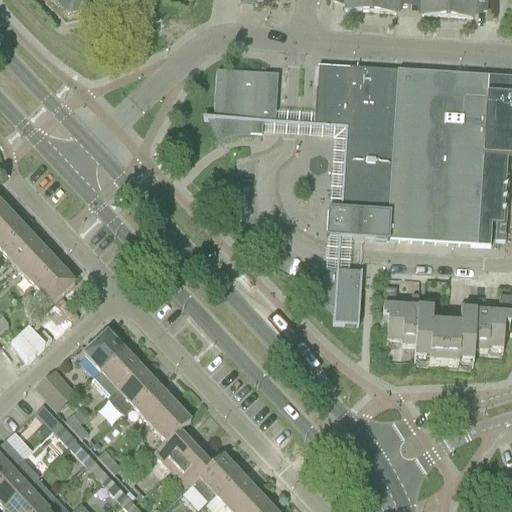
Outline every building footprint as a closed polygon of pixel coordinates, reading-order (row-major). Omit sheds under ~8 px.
[(51,0),(67,16),(66,17),(68,17),(68,16),(134,3),(135,4),(136,3),(132,0),(51,0)] [(369,15),(370,0),(331,0),(331,4),(344,5),(343,13),(369,15)] [(370,0),(369,15),(396,17),(396,0),(370,0)] [(446,20),(447,0),(420,0),(420,19),(446,20)] [(447,0),(446,20),(472,22),(472,19),(472,18),(473,14),(484,14),(485,0),(447,0)] [(384,74),(324,70),(316,70),(312,131),(344,133),(345,133),(346,110),(370,111),(372,85),(384,85),(384,74)] [(396,75),(394,75),(384,74),(384,85),(396,86),(396,75)] [(277,79),(266,79),(215,75),(212,123),(203,122),(203,124),(212,124),(220,143),(218,143),(219,145),(225,142),(231,141),(240,139),(248,139),(261,140),(261,128),(273,129),(277,79)] [(511,82),(487,81),(396,75),(396,86),(384,85),(372,85),(370,111),(346,110),(345,133),(344,133),(337,242),(385,245),(385,246),(387,246),(387,244),(489,251),(490,227),(502,228),(511,82)] [(0,255),(23,234),(6,216),(0,222),(0,255)] [(0,256),(16,274),(40,252),(23,234),(0,255),(0,256)] [(33,292),(56,270),(40,252),(16,274),(33,292)] [(49,310),(73,288),(56,270),(33,292),(49,310)] [(336,275),(336,274),(335,274),(335,275),(323,274),(323,275),(321,287),(316,300),(314,304),(315,304),(316,303),(332,313),(331,328),(357,330),(360,276),(359,276),(359,277),(336,275)] [(261,307),(266,303),(255,292),(251,296),(261,307)] [(393,311),(395,293),(383,292),(380,326),(386,327),(384,350),(386,350),(386,347),(399,348),(399,351),(407,352),(409,312),(393,311)] [(416,309),(417,300),(410,299),(409,312),(407,352),(413,352),(412,368),(413,368),(414,364),(427,365),(427,369),(442,370),(444,330),(426,329),(426,325),(427,324),(429,323),(430,323),(430,322),(431,321),(431,320),(432,305),(422,305),(422,309),(416,309)] [(508,335),(510,300),(498,300),(497,318),(481,317),(479,356),(486,357),(486,354),(500,355),(500,358),(501,358),(502,334),(508,335)] [(479,356),(481,317),(482,304),(475,303),(474,313),(469,312),(469,308),(460,307),(459,321),(459,322),(459,323),(460,324),(460,325),(462,327),(463,327),(463,331),(444,330),(442,370),(456,371),(456,367),(470,368),(470,371),(471,371),(472,356),(479,356)] [(118,342),(113,337),(109,336),(107,339),(106,337),(82,359),(99,378),(123,356),(115,347),(118,345),(118,342)] [(133,361),(130,364),(123,356),(99,378),(90,386),(106,403),(114,396),(115,396),(139,373),(141,370),(140,366),(136,362),(133,361)] [(114,396),(106,403),(123,422),(131,414),(156,391),(139,373),(115,396),(114,396)] [(44,385),(34,394),(46,407),(55,417),(65,408),(44,385)] [(148,431),(172,409),(156,391),(131,414),(148,431)] [(78,429),(89,418),(81,409),(63,427),(72,436),(78,430),(78,429)] [(152,459),(188,426),(172,409),(148,431),(163,448),(151,458),(152,459)] [(58,430),(55,426),(41,412),(34,418),(51,436),(58,430)] [(178,437),(189,427),(188,426),(152,459),(169,477),(194,454),(178,437)] [(68,454),(75,448),(58,430),(51,436),(68,454)] [(80,445),(87,438),(78,430),(72,436),(80,445)] [(21,465),(4,447),(4,446),(0,449),(0,484),(10,475),(21,465)] [(84,472),(91,465),(75,448),(68,454),(84,472)] [(221,461),(210,471),(194,454),(169,477),(185,494),(221,461)] [(104,471),(111,464),(103,455),(96,462),(104,471)] [(207,508),(213,502),(238,479),(221,461),(185,494),(186,495),(191,491),(207,508)] [(112,479),(119,472),(111,464),(104,471),(112,479)] [(0,511),(5,511),(38,482),(21,465),(10,475),(0,484),(0,511)] [(100,489),(107,483),(91,465),(84,472),(100,489)] [(221,511),(238,511),(254,497),(238,479),(213,502),(221,511)] [(36,485),(38,483),(38,482),(5,511),(40,511),(52,502),(36,485)] [(117,507),(124,500),(107,483),(100,489),(117,507)] [(268,511),(254,497),(238,511),(268,511)] [(121,511),(134,511),(124,500),(117,507),(121,511)] [(61,511),(52,502),(40,511),(61,511)]
